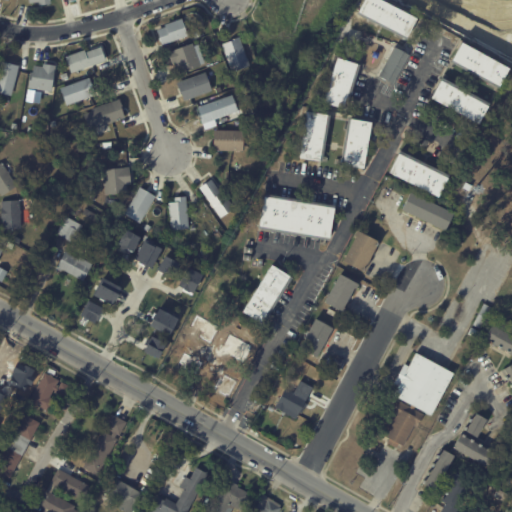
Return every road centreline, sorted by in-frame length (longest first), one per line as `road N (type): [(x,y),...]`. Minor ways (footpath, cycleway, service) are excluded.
road 1 (residential): [(219,436),(355,201),(434,43)]
road 2 (tertiary): [(0,311),(355,511)]
road 3 (residential): [(301,483),(392,305),(417,282)]
road 4 (residential): [(0,27),(29,34),(63,29),(169,0)]
road 5 (residential): [(120,17),(164,151)]
